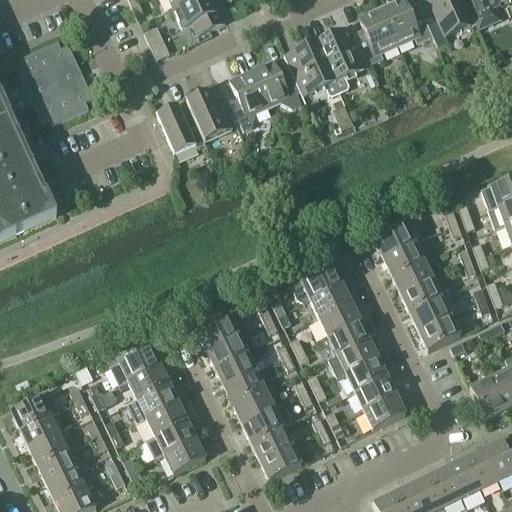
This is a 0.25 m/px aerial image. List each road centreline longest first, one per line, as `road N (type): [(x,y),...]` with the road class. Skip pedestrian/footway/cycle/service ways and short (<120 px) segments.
road 1 (residential): [(341,495),(448,442),(354,258)]
road 2 (residential): [(132,96),(349,0)]
road 3 (residential): [(260,511),(184,351)]
